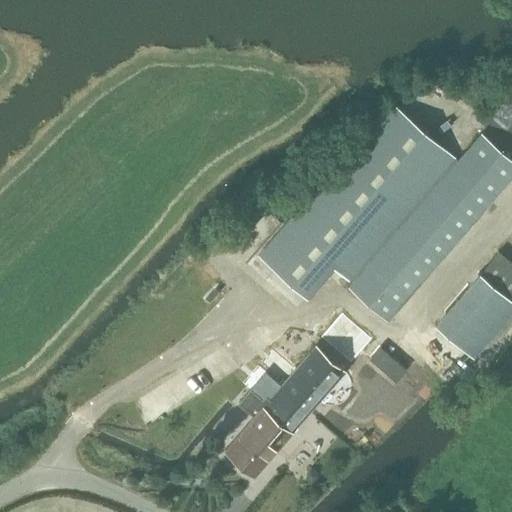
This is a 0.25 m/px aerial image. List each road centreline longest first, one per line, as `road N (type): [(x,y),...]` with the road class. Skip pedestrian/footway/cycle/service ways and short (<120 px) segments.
road 1 (unknown): [(31,483),(124,392),(260,311)]
road 2 (unclassified): [(151,511),(67,480),(0,497)]
